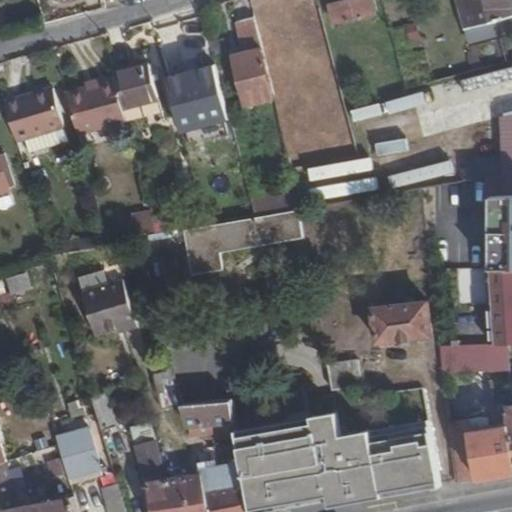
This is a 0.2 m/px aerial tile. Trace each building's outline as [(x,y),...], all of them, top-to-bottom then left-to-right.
[(362,0),(354,0),(323,9),(329,29),(368,18),(362,0)] [(511,0),(450,0),(462,44),(511,30),(511,0)] [(253,12),(265,58),(283,54),(272,7),(253,12)] [(238,110),(268,103),(247,23),(229,27),(237,58),(225,61),(238,110)] [(214,65),(169,77),(184,134),(230,122),(214,65)] [(109,79),(119,115),(153,106),(143,70),(109,79)] [(61,95),(73,138),(121,125),(119,115),(109,79),(93,82),(94,86),(80,90),(61,95)] [(0,111),(10,146),(18,143),(22,159),(63,147),(47,93),(14,102),(15,107),(0,111)] [(0,106),(0,110),(0,111),(15,107),(14,102),(0,106)] [(511,112),(503,115),(503,174),(505,187),(505,197),(511,196),(511,112)] [(505,187),(503,174),(487,177),(486,204),(493,205),(494,269),(511,269),(511,196),(505,197),(505,187)] [(244,205),(247,218),(294,210),(291,194),(266,199),(264,192),(242,196),(244,205)] [(198,213),(202,226),(247,218),(244,205),(198,213)] [(222,225),(176,233),(184,279),(218,273),(216,256),(299,243),(295,214),(262,219),(222,225)] [(123,228),(125,242),(132,241),(132,240),(149,236),(144,215),(124,219),(126,228),(123,228)] [(59,243),(61,253),(82,250),(80,239),(59,243)] [(61,253),(59,243),(40,246),(43,257),(61,253)] [(511,269),(494,269),(487,270),(491,344),(509,344),(511,343),(511,269)] [(10,277),(14,294),(35,289),(31,272),(10,277)] [(125,277),(85,289),(98,335),(139,323),(125,277)] [(421,305),(368,310),(371,341),(424,336),(421,305)] [(442,345),(447,394),(481,388),(479,373),(489,372),(489,374),(509,372),(509,344),(491,344),(442,345)] [(320,365),(322,378),(325,390),(356,385),(351,359),(320,365)] [(177,370),(159,372),(164,406),(181,404),(177,370)] [(96,397),(105,427),(118,423),(109,393),(96,397)] [(177,409),(179,413),(186,440),(219,437),(218,426),(228,425),(224,404),(177,409)] [(503,425),(511,469),(511,407),(502,409),(503,424),(503,425)] [(235,463),(242,509),(319,495),(321,507),(375,496),(375,490),(431,479),(422,421),(333,438),(329,414),(305,417),(306,422),(230,436),(235,463)] [(511,469),(503,425),(503,424),(482,427),(481,419),(440,425),(446,484),(511,471),(511,469)] [(50,440),(61,478),(94,469),(83,430),(50,440)] [(134,430),(121,432),(124,445),(136,443),(134,430)] [(150,444),(128,447),(136,478),(157,474),(150,444)] [(13,507),(0,463),(0,511),(70,511),(66,496),(13,507)] [(242,511),(242,509),(235,463),(191,470),(192,474),(138,483),(145,511),(242,511)] [(117,511),(114,500),(99,504),(100,511),(117,511)]
